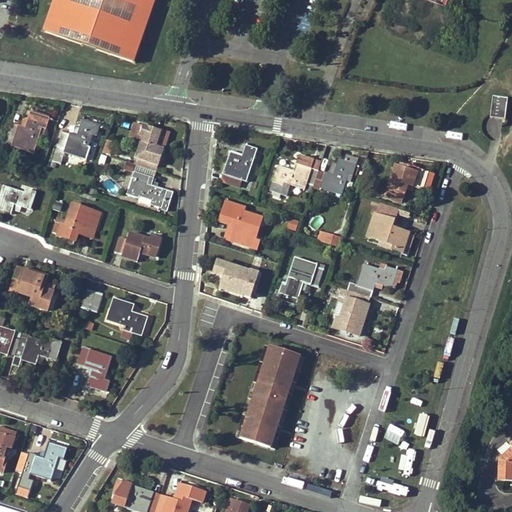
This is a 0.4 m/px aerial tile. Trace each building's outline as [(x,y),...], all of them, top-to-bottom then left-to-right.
[(54,0),(44,31),(134,62),(155,0),(54,0)] [(13,49),(15,42),(3,39),(2,46),(13,49)] [(507,119),(508,97),(492,96),(491,118),(507,119)] [(34,152),(38,139),(36,139),(41,126),(46,127),(49,118),(32,112),(26,128),(18,125),(18,126),(11,124),(6,141),(12,142),(11,145),(34,152)] [(74,134),(64,131),(54,160),(62,163),(65,152),(87,159),(91,147),(88,147),(92,134),(97,135),(100,126),(83,120),(80,129),(76,127),(74,134)] [(135,164),(156,171),(158,163),(159,163),(163,150),(164,150),(170,132),(161,129),(160,130),(143,125),(143,126),(137,124),(132,139),(143,143),(135,164)] [(115,143),(108,141),(105,152),(111,154),(115,143)] [(242,180),(246,181),(256,150),(246,146),(243,156),(230,152),(223,174),(224,175),(222,181),(239,187),(242,180)] [(102,153),(100,161),(105,162),(108,155),(102,153)] [(325,173),(318,171),(314,186),(313,187),(320,189),(320,188),(342,195),(346,180),(350,182),(355,166),(356,167),(358,159),(346,155),(344,162),(338,160),(337,165),(332,163),(329,173),(325,172),(325,173)] [(310,192),(312,185),(314,186),(318,171),(321,162),(299,156),(293,172),(278,166),(270,191),(287,196),(290,185),(310,192)] [(135,164),(128,162),(126,166),(135,169),(134,172),(137,172),(129,195),(143,199),(141,203),(152,206),(153,205),(162,207),(161,209),(167,211),(173,193),(152,186),(154,178),(156,171),(135,164)] [(403,167),(402,170),(417,175),(419,170),(415,169),(414,170),(403,167)] [(402,170),(396,168),(387,195),(403,200),(407,185),(423,190),(428,173),(419,170),(417,175),(402,170)] [(0,208),(12,212),(15,204),(31,209),(36,193),(26,190),(25,193),(3,187),(2,192),(0,191),(0,208)] [(259,241),(255,240),(262,219),(248,214),(247,216),(242,214),(243,209),(227,204),(221,221),(236,227),(234,234),(235,234),(233,242),(257,250),(259,241)] [(80,225),(89,227),(95,229),(100,214),(73,205),(67,222),(65,226),(56,223),(53,233),(75,240),(80,225)] [(374,215),(367,236),(380,241),(381,238),(394,243),(393,245),(392,248),(402,252),(401,254),(407,256),(414,236),(392,229),(395,221),(394,221),(397,214),(379,208),(379,207),(375,206),(372,215),(374,215)] [(48,231),(53,233),(56,223),(65,226),(67,222),(53,217),(48,231)] [(295,232),(299,221),(290,218),(286,229),(295,232)] [(89,227),(80,225),(77,234),(91,239),(95,229),(89,227)] [(137,260),(140,251),(156,256),(161,240),(151,237),(150,241),(129,234),(127,240),(120,237),(116,252),(122,254),(122,255),(137,260)] [(319,241),(339,248),(341,242),(342,240),(322,234),(319,241)] [(279,292),(276,291),(274,297),(296,304),(303,283),(311,286),(311,285),(318,287),(325,266),(317,263),(316,265),(295,258),(290,272),(292,272),(285,294),(279,292)] [(256,280),(258,273),(250,270),(249,273),(218,262),(215,273),(225,276),(221,288),(249,298),(255,280),(256,280)] [(348,290),(370,298),(372,290),(373,291),(376,282),(395,288),(397,282),(400,283),(403,272),(397,270),(397,271),(388,268),(388,266),(383,264),(381,270),(365,265),(358,285),(351,282),(348,290)] [(50,302),(53,292),(42,288),(45,282),(47,276),(18,267),(9,291),(17,294),(18,292),(50,302)] [(286,284),(282,283),(279,292),(285,294),(292,272),(290,272),(286,284)] [(42,288),(53,292),(55,286),(45,282),(42,288)] [(355,317),(363,320),(369,304),(368,304),(370,298),(348,290),(342,297),(348,298),(341,319),(338,318),(334,327),(350,332),(355,317)] [(102,295),(88,291),(82,308),(96,312),(102,295)] [(121,323),(125,325),(123,330),(141,336),(147,317),(132,313),(134,305),(114,299),(107,321),(120,325),(121,323)] [(15,356),(22,333),(15,330),(14,332),(0,327),(0,351),(7,354),(15,356)] [(37,364),(40,355),(55,360),(62,343),(51,339),(50,344),(29,337),(30,335),(22,333),(15,356),(37,364)] [(271,346),(242,438),(269,447),(299,355),(271,346)] [(105,392),(109,381),(104,379),(111,357),(91,350),(91,349),(83,347),(77,364),(85,366),(84,368),(93,370),(88,386),(105,392)] [(0,471),(1,472),(5,461),(3,460),(7,447),(12,448),(17,432),(0,426),(0,471)] [(511,442),(509,445),(511,447),(498,458),(498,480),(511,480),(511,442)] [(35,457),(29,455),(23,470),(31,473),(31,474),(51,481),(59,458),(64,459),(67,450),(49,444),(43,459),(36,456),(35,457)] [(175,501),(170,499),(160,496),(154,511),(186,511),(185,511),(189,499),(194,500),(202,503),(205,494),(181,485),(177,496),(175,501)] [(136,511),(154,511),(160,496),(132,486),(127,498),(119,495),(116,505),(136,511)] [(185,511),(186,511),(189,511),(194,500),(189,499),(185,511)] [(228,511),(246,511),(248,507),(231,502),(228,511)]
